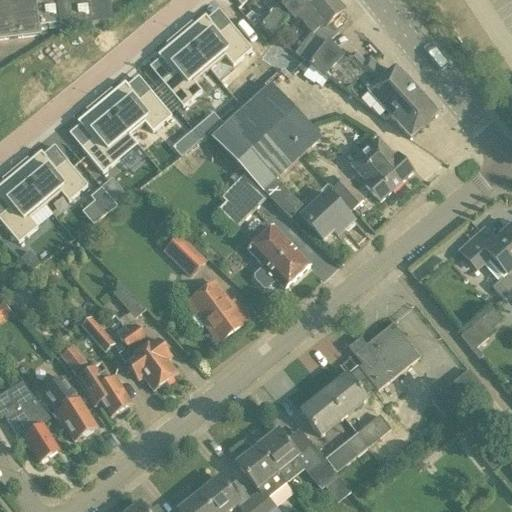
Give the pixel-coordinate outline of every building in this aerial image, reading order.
[(0,0),(0,41),(39,37),(38,27),(56,25),(57,31),(113,25),(109,0),(0,0)] [(334,0),(291,0),(282,8),(295,23),(298,20),(299,20),(310,33),(311,34),(313,36),(321,29),(324,32),(331,26),(345,13),(346,12),(341,7),(334,0)] [(253,28),(262,20),(257,14),(248,22),(253,28)] [(272,40),(273,40),(286,23),(274,14),(259,30),(272,40)] [(191,24),(179,34),(209,71),(224,58),(232,67),(251,51),(230,26),(219,35),(205,17),(193,27),(191,24)] [(168,47),(157,57),(171,74),(161,83),(182,109),(201,93),(193,84),(209,71),(179,34),(166,45),(168,47)] [(310,67),(325,48),(314,40),(312,42),(307,39),(294,55),(310,67)] [(278,72),(281,69),(289,75),(302,64),(271,43),(260,59),(278,72)] [(325,48),(310,67),(309,69),(324,79),(384,123),(388,119),(409,143),(436,119),(396,74),(388,81),(372,63),(367,68),(357,57),(350,63),(346,58),(343,61),(343,59),(327,46),(325,48)] [(112,92),(100,103),(130,139),(146,126),(153,135),(172,120),(151,94),(140,103),(126,85),(114,95),(112,92)] [(289,222),(296,214),(268,188),(319,141),(269,88),(212,139),(262,194),(261,194),(289,222)] [(90,115),(78,125),(93,142),(82,151),(103,177),(122,161),(115,152),(130,139),(100,103),(88,113),(90,115)] [(193,133),(201,143),(221,125),(213,115),(193,133)] [(181,159),(201,143),(193,133),(172,149),(181,159)] [(392,161),(376,144),(351,167),(367,185),(363,188),(379,205),(412,176),(396,158),(392,161)] [(27,161),(15,171),(45,208),(61,195),(68,204),(87,188),(66,163),(55,171),(41,154),(29,164),(27,161)] [(5,184),(0,187),(0,201),(8,211),(0,217),(0,223),(18,245),(37,230),(30,221),(45,208),(15,171),(3,181),(5,184)] [(237,231),(267,201),(237,172),(229,180),(235,186),(221,200),(225,204),(218,211),(237,231)] [(352,213),(363,203),(343,182),(333,193),(352,213)] [(107,217),(117,209),(104,193),(94,201),(107,217)] [(342,234),(353,224),(326,194),(300,218),(322,243),(338,229),(342,234)] [(511,227),(490,247),(479,235),(460,254),(476,272),(490,260),(506,278),(492,291),(502,302),(511,292),(511,227)] [(286,293),(310,269),(272,230),(248,253),(263,269),(254,277),(254,281),(263,291),(267,291),(276,283),(286,293)] [(190,281),(206,264),(179,238),(163,255),(190,281)] [(476,275),(489,290),(500,280),(488,265),(476,275)] [(452,320),(466,309),(443,281),(430,293),(452,320)] [(233,311),(221,295),(214,285),(188,304),(196,314),(219,346),(250,324),(238,307),(233,311)] [(136,322),(145,313),(122,288),(112,297),(136,322)] [(0,325),(13,316),(1,301),(0,301),(0,325)] [(479,362),(483,358),(476,351),(496,334),(492,330),(503,321),(494,310),(468,333),(461,338),(460,339),(479,362)] [(105,355),(115,346),(91,319),(80,329),(105,355)] [(124,329),(164,386),(176,378),(166,364),(170,361),(157,342),(149,348),(132,324),(124,329)] [(354,357),(350,360),(374,391),(377,394),(419,360),(392,326),(386,331),(366,347),(362,350),(365,354),(359,358),(357,355),(354,357)] [(455,332),(461,338),(468,333),(462,326),(455,332)] [(153,394),(164,386),(124,329),(116,335),(123,345),(120,347),(123,352),(118,356),(138,384),(143,380),(153,394)] [(74,376),(86,365),(72,348),(59,359),(74,376)] [(101,366),(76,382),(93,410),(100,406),(110,421),(131,408),(113,381),(112,382),(101,366)] [(447,423),(484,394),(468,373),(431,402),(447,423)] [(367,403),(346,377),(323,396),(343,422),(355,412),(358,415),(366,408),(364,406),(367,403)] [(61,378),(40,396),(56,416),(53,419),(62,432),(64,431),(74,445),(77,443),(96,430),(86,414),(77,398),(75,394),(61,378)] [(17,411),(5,418),(16,435),(21,443),(23,442),(39,466),(49,460),(58,454),(41,428),(41,427),(49,422),(20,386),(6,395),(17,411)] [(300,414),(321,440),(333,430),(335,432),(343,426),(341,424),(343,422),(323,396),(300,414)] [(382,439),(390,432),(383,422),(379,417),(370,424),(382,439)] [(257,450),(286,486),(303,472),(320,493),(337,479),(311,447),(298,458),(278,433),(277,434),(274,431),(263,440),(265,443),(257,450)] [(354,438),(346,444),(347,444),(358,458),(368,450),(356,435),(354,438)] [(275,494),(286,486),(257,450),(249,457),(245,453),(235,461),(238,465),(236,466),(257,492),(267,484),(275,494)] [(207,490),(198,497),(210,511),(231,511),(237,508),(239,506),(219,480),(218,481),(215,477),(204,486),(207,490)] [(262,492),(250,502),(258,511),(274,511),(276,510),(262,492)] [(187,501),(177,509),(179,511),(210,511),(198,497),(189,504),(187,501)] [(258,511),(250,502),(239,510),(240,511),(258,511)] [(142,511),(138,507),(135,503),(124,511),(142,511)]
